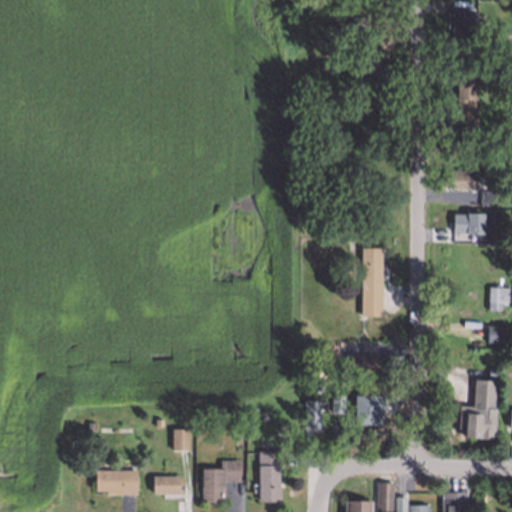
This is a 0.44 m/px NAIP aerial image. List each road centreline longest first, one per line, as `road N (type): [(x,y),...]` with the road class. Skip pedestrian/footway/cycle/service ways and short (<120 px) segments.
road 1 (residential): [(412,464),(418,0)]
road 2 (residential): [(318,511),(335,471),(357,464),(511,468)]
